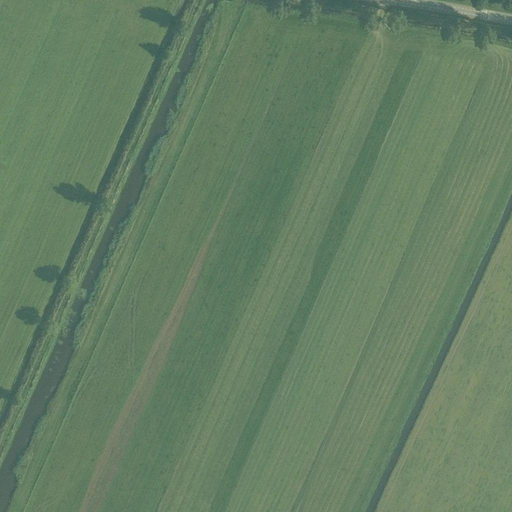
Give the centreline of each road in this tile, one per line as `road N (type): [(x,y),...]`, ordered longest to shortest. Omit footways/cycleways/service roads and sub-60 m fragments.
road 1 (track): [(0,446),(196,0)]
road 2 (unclassified): [(511,20),(388,0)]
